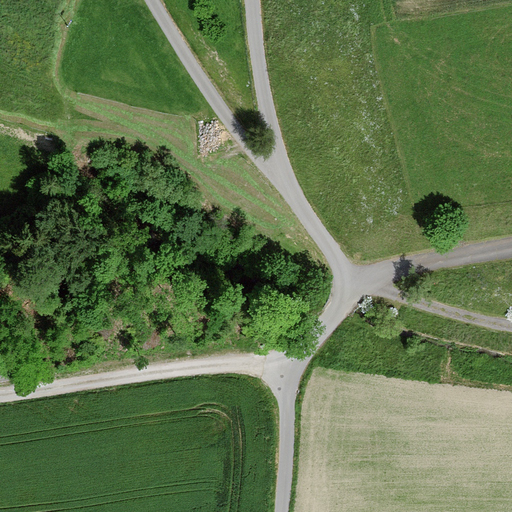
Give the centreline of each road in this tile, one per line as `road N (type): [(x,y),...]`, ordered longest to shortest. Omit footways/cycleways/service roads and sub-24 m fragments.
road 1 (unclassified): [(251,0),(277,167),(350,283),(294,370),(280,511)]
road 2 (track): [(294,370),(203,368),(0,397)]
